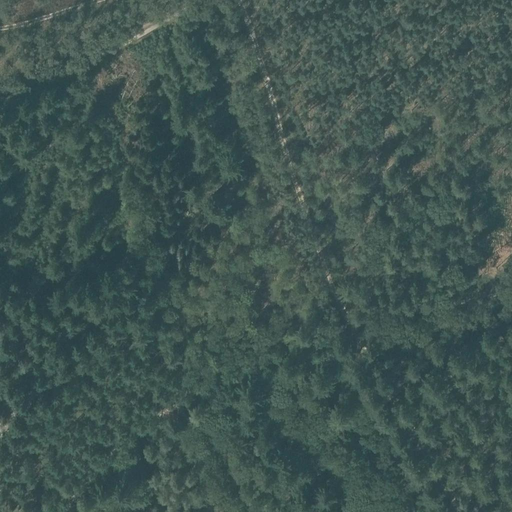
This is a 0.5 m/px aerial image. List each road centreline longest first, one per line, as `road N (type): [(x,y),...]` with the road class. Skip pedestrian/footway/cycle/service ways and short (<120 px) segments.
road 1 (track): [(61,511),(131,437),(272,346),(348,317)]
road 2 (track): [(235,0),(348,317)]
road 3 (track): [(0,100),(46,89),(188,16),(197,0)]
road 4 (track): [(454,511),(348,317)]
road 5 (track): [(348,317),(511,283)]
